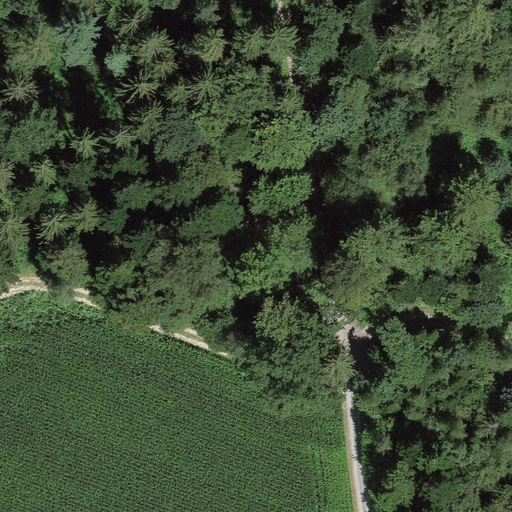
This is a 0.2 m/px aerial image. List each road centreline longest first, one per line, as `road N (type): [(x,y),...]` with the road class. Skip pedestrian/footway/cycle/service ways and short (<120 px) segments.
road 1 (track): [(344,327),(300,298),(98,0)]
road 2 (track): [(352,403),(9,277),(0,282)]
road 3 (track): [(282,0),(344,327)]
road 4 (track): [(344,327),(364,511)]
road 5 (track): [(344,327),(438,319),(511,349)]
